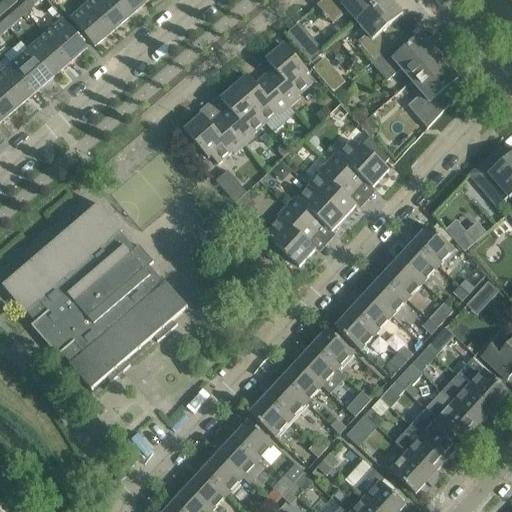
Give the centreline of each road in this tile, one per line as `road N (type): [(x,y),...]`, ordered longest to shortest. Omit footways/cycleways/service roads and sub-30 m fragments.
road 1 (residential): [(120,511),(508,84)]
road 2 (residential): [(0,176),(205,0)]
road 3 (residential): [(287,0),(151,117)]
